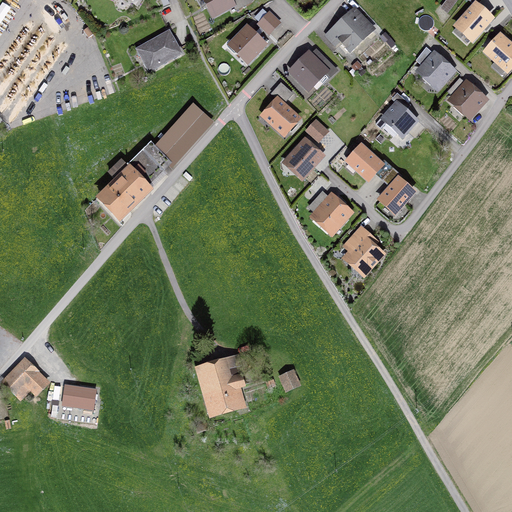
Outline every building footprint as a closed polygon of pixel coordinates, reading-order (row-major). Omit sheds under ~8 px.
[(2,0),(0,2),(0,32),(15,9),(2,0)] [(204,0),(213,16),(233,6),(229,0),(204,0)] [(448,0),(442,8),(447,12),(456,0),(448,0)] [(490,20),(475,6),(457,26),(472,40),(490,20)] [(341,40),(351,50),(372,30),(355,12),(334,31),(332,29),(326,35),(336,45),(341,40)] [(271,16),(260,27),(272,39),(283,28),(271,16)] [(248,64),(266,46),(247,27),(232,43),(240,50),(236,53),(248,64)] [(143,60),(149,71),(181,54),(169,33),(140,49),(146,59),(143,60)] [(511,65),(511,47),(501,38),(487,53),(507,71),(511,65)] [(425,67),(420,72),(437,89),(452,72),(435,56),(434,56),(426,49),(417,60),(425,67)] [(291,71),(309,88),(324,72),(330,77),(336,71),(316,51),(299,66),(298,64),(291,71)] [(391,62),(397,67),(402,62),(397,56),(391,62)] [(454,98),(452,101),(469,117),(484,101),(460,79),(448,92),(454,98)] [(273,93),(288,104),(296,94),(281,82),(273,93)] [(225,118),(205,100),(164,144),(184,162),(225,118)] [(299,119),(277,100),(263,116),(284,136),(299,119)] [(416,122),(397,104),(383,120),(402,137),(416,122)] [(316,123),(308,132),(318,141),(327,132),(316,123)] [(155,163),(163,155),(151,143),(128,166),(128,165),(127,166),(127,167),(122,163),(110,175),(119,183),(103,200),(119,216),(148,187),(145,185),(161,169),(155,163)] [(305,143),(288,162),(296,169),(294,170),(302,177),(319,158),(312,152),(313,150),(305,143)] [(383,181),(393,169),(384,162),(381,165),(362,148),(349,162),(368,179),(374,173),(383,181)] [(401,177),(393,169),(383,181),(391,188),(381,200),(395,212),(412,194),(398,181),(401,177)] [(313,204),(321,211),(316,217),(331,231),(348,213),(332,199),(331,200),(322,193),(313,204)] [(85,210),(88,218),(98,209),(92,203),(85,210)] [(356,250),(348,258),(364,273),(381,254),(369,244),(373,240),(360,229),(348,243),(356,250)] [(235,358),(201,368),(214,413),(239,406),(234,388),(243,385),(241,377),(243,376),(242,373),(240,373),(235,358)] [(47,383),(25,361),(4,382),(21,399),(30,390),(36,395),(47,383)] [(287,390),(298,385),(292,373),(282,378),(287,390)] [(65,386),(62,406),(93,410),(96,391),(65,386)] [(196,427),(198,433),(208,430),(206,424),(196,427)]
